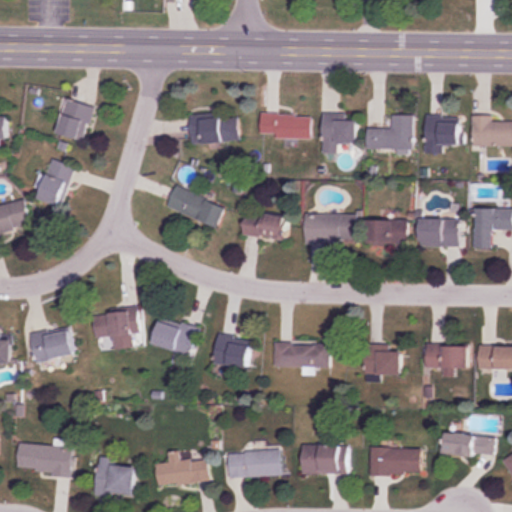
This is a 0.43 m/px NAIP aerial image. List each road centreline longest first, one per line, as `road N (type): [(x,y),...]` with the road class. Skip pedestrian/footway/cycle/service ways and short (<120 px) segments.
road 1 (secondary): [(0,41),(511,49)]
road 2 (residential): [(106,232),(256,289),(511,295)]
road 3 (residential): [(0,286),(39,284),(68,271),(106,232),(162,43)]
